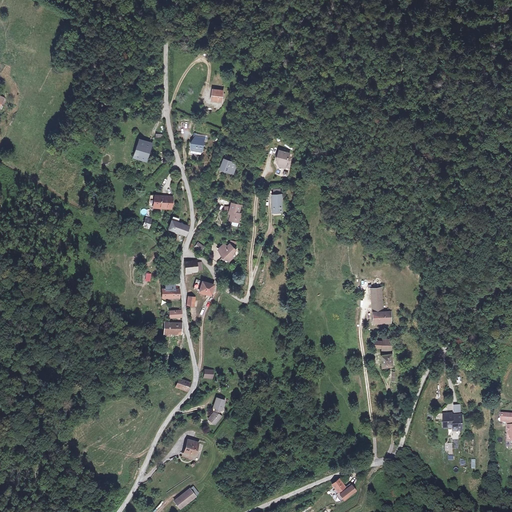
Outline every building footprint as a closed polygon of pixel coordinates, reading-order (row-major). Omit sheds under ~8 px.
[(224,90),(214,88),(212,101),(222,102),(224,90)] [(193,141),(191,150),(201,153),(204,143),(208,144),(210,137),(195,133),(194,137),(197,139),(196,141),(193,141)] [(137,154),(147,158),(150,148),(141,145),(137,154)] [(278,151),(277,158),(280,158),(279,163),(278,167),(281,170),(287,170),(289,154),(278,151)] [(225,160),(221,170),(232,174),(237,164),(225,160)] [(282,196),(279,196),(272,196),(272,212),(280,212),(280,200),(282,200),(282,196)] [(156,197),(154,208),(177,211),(179,199),(156,197)] [(234,203),(231,210),(234,211),(232,217),(230,221),(240,224),(243,215),(240,214),(244,206),(234,203)] [(186,234),(188,225),(179,223),(180,219),(171,216),(168,229),(173,231),(172,234),(177,235),(178,232),(186,234)] [(194,247),(199,251),(204,246),(198,241),(194,247)] [(224,242),(218,249),(231,261),(237,255),(235,253),(237,250),(230,243),(227,245),(224,242)] [(196,273),(196,271),(200,271),(201,265),(196,265),(196,263),(186,263),(185,272),(185,273),(196,273)] [(214,280),(202,278),(199,294),(211,297),(214,280)] [(198,290),(201,280),(196,279),(193,288),(198,290)] [(371,289),(372,311),(382,311),(381,289),(371,289)] [(179,292),(165,292),(160,292),(160,300),(179,300),(179,292)] [(390,311),(382,311),(372,311),(372,321),(390,321),(390,311)] [(183,334),(183,324),(162,325),(163,336),(183,334)] [(382,341),(374,341),(374,347),(381,347),(381,350),(391,350),(392,340),(382,339),(382,341)] [(391,355),(381,356),(383,368),(393,366),(391,355)] [(203,369),(203,378),(213,378),(213,369),(203,369)] [(186,391),(189,384),(181,381),(178,387),(186,391)] [(223,402),(215,399),(214,404),(216,404),(214,410),(214,411),(213,414),(212,414),(211,418),(209,422),(215,427),(222,417),(219,415),(221,411),(223,402)] [(449,413),(443,413),(445,428),(454,427),(455,430),(465,428),(463,413),(456,414),(456,415),(454,416),(453,413),(449,413)] [(184,454),(195,457),(199,444),(189,441),(184,454)] [(337,480),(331,484),(337,492),(338,494),(335,496),(339,502),(354,492),(350,486),(344,490),(337,480)] [(182,509),(197,497),(190,488),(175,501),(182,509)]
